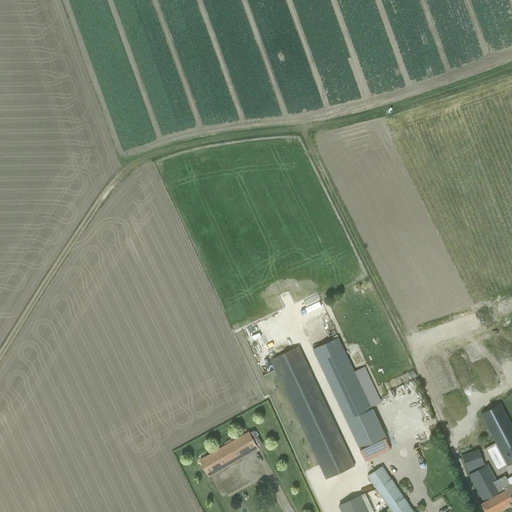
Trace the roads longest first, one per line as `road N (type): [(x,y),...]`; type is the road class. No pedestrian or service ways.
road 1 (track): [(0,368),(75,243),(114,188),(137,173),(227,141),(307,132),(511,67)]
road 2 (track): [(456,457),(307,132)]
